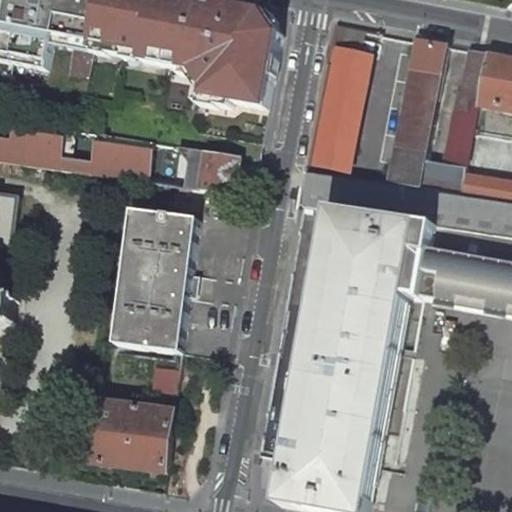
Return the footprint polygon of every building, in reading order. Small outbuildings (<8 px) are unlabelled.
[(0,0),(0,62),(49,72),(54,46),(95,54),(106,0),(0,0)] [(78,132),(244,159),(262,162),(285,38),(268,13),(200,0),(106,0),(95,54),(78,132)] [(449,49),(417,42),(390,184),(465,196),(476,136),(482,104),(491,57),(471,53),(451,159),(429,155),(449,49)] [(371,58),(340,52),(318,169),(348,175),(371,58)] [(511,60),(491,57),(482,104),(511,110),(511,60)] [(244,159),(78,132),(30,124),(0,119),(0,120),(0,162),(206,193),(215,194),(239,198),(244,159)] [(511,142),(476,136),(465,196),(511,203),(511,142)] [(390,184),(310,171),(308,186),(325,188),(322,210),(334,212),(424,226),(438,228),(511,239),(511,203),(465,196),(390,184)] [(0,371),(0,370),(0,336),(4,334),(8,331),(11,328),(14,330),(18,324),(14,322),(16,314),(16,311),(16,305),(20,304),(19,297),(14,298),(11,291),(7,287),(4,284),(6,280),(0,277),(4,253),(15,254),(22,198),(0,195),(0,371)] [(424,226),(334,212),(289,463),(281,508),(306,511),(373,511),(412,298),(511,316),(511,239),(438,228),(424,226)] [(202,223),(136,214),(119,347),(185,356),(202,223)] [(183,374),(158,370),(155,396),(172,398),(179,399),(183,374)] [(179,399),(172,398),(170,413),(178,414),(179,399)] [(170,413),(97,403),(95,423),(87,422),(85,439),(92,440),(89,465),(170,475),(178,414),(170,413)]
